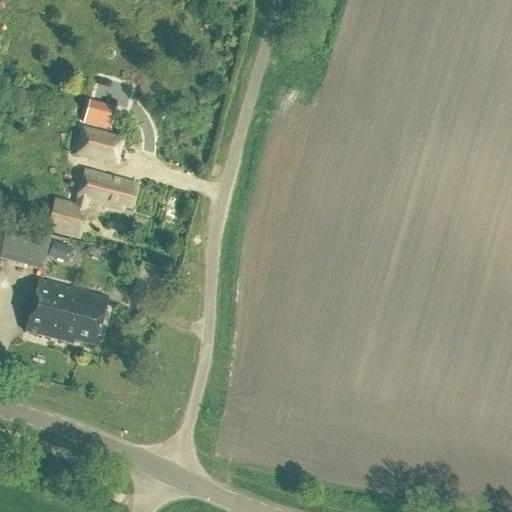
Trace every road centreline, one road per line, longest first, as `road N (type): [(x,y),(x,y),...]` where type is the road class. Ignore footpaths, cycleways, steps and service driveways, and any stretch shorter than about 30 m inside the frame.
road 1 (unclassified): [(161,468),(186,425),(204,357),(218,214),(280,0)]
road 2 (tertiary): [(161,468),(0,406)]
